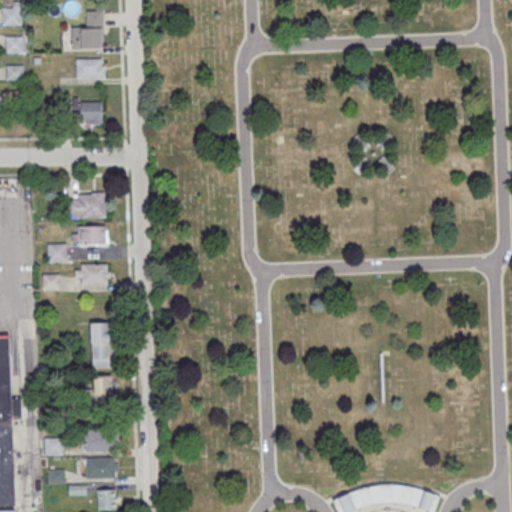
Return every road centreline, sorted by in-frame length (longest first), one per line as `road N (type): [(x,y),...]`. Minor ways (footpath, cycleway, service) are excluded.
road 1 (residential): [(150,511),(130,0)]
road 2 (residential): [(136,157),(0,157)]
